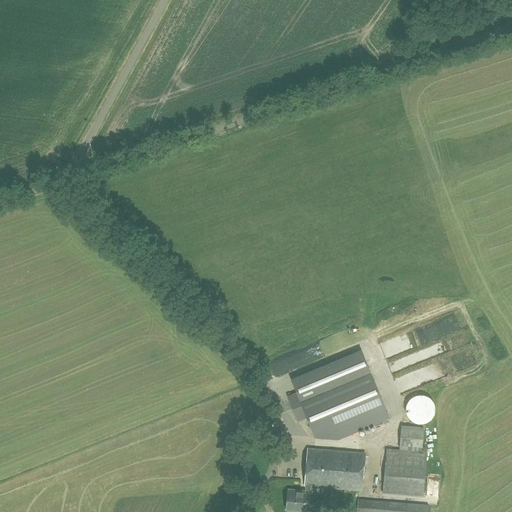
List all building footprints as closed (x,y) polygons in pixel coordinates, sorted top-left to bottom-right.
[(492,353),(496,346),(493,344),(496,337),(490,334),(483,348),(492,353)] [(462,337),(462,345),(471,344),(470,336),(462,337)] [(431,389),(469,376),(467,368),(482,363),(476,348),(423,366),(431,389)] [(288,397),(298,421),(307,418),(316,437),(338,439),(389,418),(366,364),(362,352),(291,381),(296,393),(288,397)] [(430,412),(431,410),(430,407),(429,404),(428,402),(426,400),(424,398),(422,397),(419,397),(416,397),(414,397),(411,398),(410,399),(407,401),(406,403),(405,405),(404,407),(404,410),(404,413),(405,416),(407,418),(408,420),(410,421),(412,422),(415,423),(418,423),(420,423),(423,422),(425,421),(427,419),(429,417),(430,415),(430,412)] [(421,450),(423,428),(402,426),(400,448),(421,450)] [(362,490),(364,452),(308,448),(305,493),(296,492),(296,490),(288,490),(288,492),(287,510),(308,511),(309,502),(316,503),(317,494),(315,494),(315,487),(362,490)] [(422,496),(426,453),(387,449),(384,492),(422,496)] [(358,500),(357,511),(427,511),(428,505),(423,505),(359,500),(358,500)]
